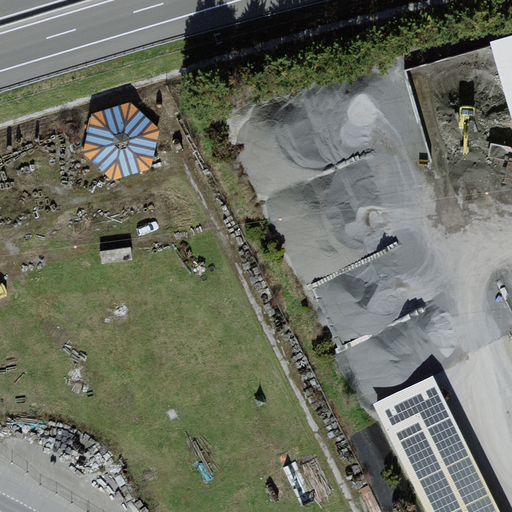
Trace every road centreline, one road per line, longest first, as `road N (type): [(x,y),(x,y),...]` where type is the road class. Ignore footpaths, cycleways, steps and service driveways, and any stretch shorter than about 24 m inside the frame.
road 1 (track): [(511,213),(461,242),(454,320),(454,352),(511,461)]
road 2 (motorway): [(0,53),(176,0)]
